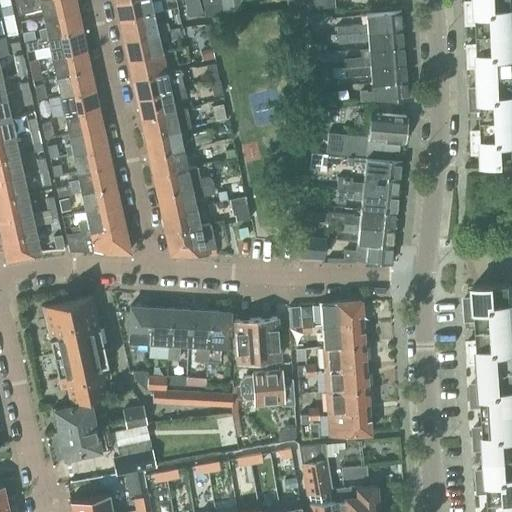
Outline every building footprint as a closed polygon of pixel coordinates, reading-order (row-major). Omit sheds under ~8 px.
[(10,0),(0,0),(0,1),(3,15),(14,13),(10,0)] [(41,6),(43,15),(77,8),(75,0),(21,0),(16,1),(19,12),(41,6)] [(116,0),(120,19),(154,12),(151,0),(116,0)] [(184,0),(189,16),(203,12),(199,0),(184,0)] [(221,0),(202,0),(203,3),(204,14),(206,14),(213,13),(223,12),(222,9),(221,0)] [(242,0),(221,0),(222,9),(243,7),(242,0)] [(288,0),(289,8),(289,9),(300,8),(309,7),(335,5),(334,0),(288,0)] [(511,0),(473,0),(466,0),(467,11),(476,11),(477,13),(496,12),(496,8),(511,7),(511,0)] [(477,22),(477,32),(511,30),(511,7),(496,8),(496,12),(477,13),(476,11),(467,11),(467,22),(477,22)] [(45,23),(38,25),(41,36),(48,35),(81,27),(77,8),(43,15),(45,23)] [(367,22),(336,25),(337,33),(403,26),(402,12),(402,10),(366,13),(367,22)] [(154,12),(120,19),(124,38),(169,28),(168,22),(157,25),(154,12)] [(403,26),(337,33),(338,42),(368,40),(369,48),(405,45),(403,26)] [(22,30),(24,40),(35,37),(33,27),(22,30)] [(41,36),(37,37),(39,47),(50,44),(52,54),(86,47),(81,27),(48,35),(41,36)] [(124,38),(129,58),(163,50),(160,39),(180,35),(178,27),(169,28),(124,38)] [(468,43),(469,55),(478,54),(478,52),(498,51),(498,55),(511,54),(511,30),(477,32),(478,43),(468,43)] [(35,37),(24,40),(29,59),(37,58),(35,48),(39,47),(37,37),(35,37)] [(12,41),(14,53),(22,51),(20,39),(12,41)] [(343,58),(344,66),(406,61),(405,45),(369,48),(362,48),(363,57),(343,58)] [(52,54),(56,73),(90,66),(86,47),(52,54)] [(214,55),(213,48),(201,50),(202,58),(214,55)] [(129,58),(133,77),(167,70),(163,50),(129,58)] [(22,51),(14,53),(19,73),(27,71),(22,51)] [(479,65),(479,76),(511,74),(511,54),(498,55),(498,51),(478,52),(478,54),(469,55),(469,65),(479,65)] [(37,58),(29,59),(28,60),(31,76),(41,74),(37,58)] [(406,61),(344,66),(345,75),(361,74),(371,73),(371,80),(408,77),(406,61)] [(209,64),(212,80),(221,78),(217,62),(209,64)] [(56,73),(60,93),(94,85),(90,66),(56,73)] [(167,70),(133,77),(137,96),(184,86),(180,67),(167,70)] [(470,87),(471,98),(480,97),(480,99),(500,98),(500,94),(511,93),(511,74),(479,76),(480,86),(470,87)] [(372,90),(360,91),(361,100),(409,95),(409,92),(408,77),(371,80),(372,90)] [(20,80),(23,92),(31,90),(28,78),(20,80)] [(212,80),(215,93),(224,91),(221,78),(212,80)] [(44,83),(35,85),(38,98),(47,96),(44,83)] [(60,93),(64,112),(98,105),(94,85),(60,93)] [(137,96),(141,116),(182,107),(180,97),(187,96),(185,86),(184,86),(137,96)] [(31,90),(23,92),(25,104),(33,102),(31,90)] [(332,91),(317,93),(318,103),(333,102),(332,91)] [(481,108),(481,119),(511,117),(511,93),(500,94),(500,98),(480,99),(480,97),(471,98),(471,108),(481,108)] [(0,97),(0,117),(12,115),(8,95),(0,97)] [(227,117),(224,102),(212,105),(216,119),(227,117)] [(64,112),(69,131),(102,124),(98,105),(64,112)] [(141,116),(146,135),(179,128),(190,125),(186,106),(182,107),(141,116)] [(329,132),(327,151),(398,158),(400,140),(405,140),(407,118),(407,115),(372,111),(368,136),(329,132)] [(0,117),(0,137),(16,134),(12,115),(0,117)] [(29,119),(31,131),(39,129),(37,117),(29,119)] [(472,130),(473,141),(482,140),(482,138),(502,137),(502,142),(511,141),(511,117),(481,119),(482,129),(472,130)] [(42,122),(45,137),(54,135),(51,120),(42,122)] [(71,144),(66,145),(67,152),(73,151),(107,143),(102,124),(69,131),(71,144)] [(179,128),(146,135),(150,154),(184,147),(179,128)] [(39,129),(31,131),(36,150),(44,148),(39,129)] [(205,130),(193,133),(195,144),(208,142),(205,130)] [(0,137),(0,157),(20,153),(16,134),(0,137)] [(482,140),(473,141),(473,152),(483,151),(483,163),(511,161),(511,141),(502,142),(502,137),(482,138),(482,140)] [(56,142),(47,144),(50,156),(58,154),(56,142)] [(73,151),(77,170),(111,163),(107,143),(73,151)] [(150,154),(154,174),(188,166),(184,147),(150,154)] [(0,157),(0,178),(24,173),(20,153),(0,157)] [(366,163),(365,173),(401,177),(403,160),(350,154),(349,161),(366,163)] [(37,158),(40,169),(48,168),(45,156),(37,158)] [(61,162),(52,165),(55,175),(63,173),(61,162)] [(77,170),(81,189),(115,182),(111,163),(77,170)] [(188,166),(154,174),(158,193),(212,181),(212,179),(208,177),(200,179),(196,164),(188,166)] [(48,168),(40,169),(43,181),(51,179),(48,168)] [(0,178),(0,198),(29,192),(24,173),(0,178)] [(339,175),(338,188),(399,194),(401,177),(365,173),(364,182),(352,181),(353,176),(339,175)] [(212,181),(158,193),(163,212),(196,205),(194,195),(214,190),(212,181)] [(81,189),(86,209),(119,201),(115,182),(81,189)] [(234,194),(242,192),(241,184),(232,186),(234,194)] [(70,185),(57,188),(59,195),(71,192),(70,185)] [(338,188),(336,201),(346,202),(347,196),(362,198),(361,207),(397,211),(399,194),(338,188)] [(0,198),(0,218),(33,211),(29,192),(0,198)] [(231,197),(234,214),(250,211),(246,194),(231,197)] [(46,197),(49,209),(57,207),(54,195),(46,197)] [(80,223),(71,225),(73,232),(124,221),(121,207),(119,201),(86,209),(88,218),(79,220),(80,223)] [(163,212),(167,232),(201,224),(196,205),(163,212)] [(57,207),(49,209),(51,220),(59,219),(57,207)] [(328,212),(327,220),(333,221),(396,228),(397,211),(361,207),(360,216),(328,212)] [(0,218),(0,222),(3,238),(37,231),(33,211),(0,218)] [(306,219),(304,229),(315,230),(316,220),(306,219)] [(73,232),(67,233),(70,248),(130,250),(124,221),(73,232)] [(333,221),(332,228),(359,231),(358,241),(394,245),(396,228),(333,221)] [(201,224),(167,232),(170,247),(171,252),(216,253),(209,222),(201,224)] [(37,231),(3,238),(8,258),(42,251),(37,231)] [(54,235),(57,247),(65,245),(63,233),(54,235)] [(325,238),(303,236),(301,255),(323,257),(325,238)] [(394,245),(358,241),(357,250),(345,249),(344,256),(392,262),(394,245)] [(465,297),(466,308),(475,307),(475,309),(495,308),(494,304),(511,302),(511,300),(511,282),(474,285),(474,296),(465,297)] [(106,394),(108,394),(104,376),(112,375),(112,373),(110,374),(93,296),(95,295),(94,294),(41,306),(41,307),(43,306),(61,385),(59,385),(59,386),(67,385),(71,402),(73,402),(72,401),(106,394)] [(321,301),(322,324),(363,321),(362,313),(364,310),(364,305),(362,303),(361,298),(321,301)] [(476,318),(477,329),(511,326),(511,302),(494,304),(495,308),(475,309),(475,307),(466,308),(466,319),(476,318)] [(129,339),(149,340),(151,306),(131,305),(129,339)] [(290,314),(291,326),(302,325),(300,305),(289,305),(290,314)] [(149,340),(169,341),(171,307),(151,306),(149,340)] [(180,342),(189,343),(191,308),(171,307),(169,341),(168,358),(179,358),(180,342)] [(197,359),(208,360),(211,309),(191,308),(189,343),(198,343),(197,359)] [(211,309),(208,360),(219,360),(220,344),(229,345),(231,310),(211,309)] [(277,315),(235,319),(238,360),(255,359),(255,363),(264,362),(264,358),(281,357),(277,315)] [(322,324),(324,346),(364,343),(364,339),(366,337),(366,331),(363,329),(363,321),(322,324)] [(468,340),(469,351),(478,350),(478,348),(497,347),(498,351),(511,349),(511,326),(477,329),(477,340),(468,340)] [(324,346),(325,368),(366,365),(365,357),(367,354),(367,349),(365,347),(364,343),(324,346)] [(479,361),(480,372),(511,369),(511,349),(498,351),(497,347),(478,348),(478,350),(469,351),(469,362),(479,361)] [(208,360),(207,371),(214,371),(218,368),(218,361),(208,360)] [(325,368),(327,389),(367,387),(367,383),(369,380),(369,375),(366,373),(366,365),(325,368)] [(148,369),(133,369),(135,377),(144,386),(147,386),(147,373),(148,369)] [(245,375),(240,381),(241,392),(247,397),(255,396),(255,401),(282,399),(282,404),(295,403),(293,379),(282,380),(281,375),(281,369),(253,371),(253,375),(245,375)] [(471,383),(472,394),(481,393),(481,395),(501,394),(501,390),(511,389),(511,369),(480,372),(480,383),(471,383)] [(147,373),(147,386),(166,387),(166,382),(167,374),(147,373)] [(178,375),(167,374),(166,382),(178,383),(178,375)] [(327,389),(329,411),(369,409),(368,401),(370,398),(370,393),(368,391),(367,387),(327,389)] [(154,388),(153,400),(232,404),(233,392),(154,388)] [(482,404),(483,415),(511,412),(511,389),(501,390),(501,394),(481,395),(481,393),(472,394),(472,405),(482,404)] [(57,419),(60,432),(108,421),(106,412),(93,415),(90,400),(55,408),(55,407),(52,408),(55,420),(57,419)] [(143,404),(124,408),(125,417),(144,413),(143,404)] [(369,409),(329,411),(330,433),(370,431),(370,427),(372,424),(372,419),(369,417),(369,409)] [(309,413),(301,413),(301,422),(310,422),(309,418),(319,418),(319,412),(309,413)] [(474,426),(475,437),(484,436),(484,434),(504,433),(504,437),(511,436),(511,412),(483,415),(483,426),(474,426)] [(144,413),(125,417),(127,425),(146,421),(144,413)] [(240,419),(234,420),(237,434),(243,433),(240,419)] [(108,421),(60,432),(63,444),(61,445),(63,457),(66,456),(113,445),(108,421)] [(287,427),(282,437),(283,440),(294,438),(297,435),(296,426),(287,427)] [(485,447),(486,458),(511,456),(511,436),(504,437),(504,433),(484,434),(484,436),(475,437),(475,448),(485,447)] [(146,437),(117,443),(119,455),(114,456),(118,472),(156,464),(152,448),(148,448),(146,437)] [(325,441),(300,443),(309,502),(310,502),(310,511),(377,511),(375,484),(331,488),(324,442),(325,442),(325,441)] [(290,447),(279,449),(280,457),(292,455),(290,447)] [(261,452),(249,454),(251,463),(263,460),(261,452)] [(249,454),(237,457),(239,465),(251,463),(249,454)] [(477,469),(478,480),(487,480),(487,482),(507,480),(507,476),(511,475),(511,456),(486,458),(486,469),(477,469)] [(219,460),(207,462),(208,470),(220,468),(219,460)] [(207,462),(195,464),(196,472),(208,470),(207,462)] [(354,465),(342,466),(343,476),(355,475),(354,465)] [(177,468),(166,470),(167,478),(179,476),(177,468)] [(166,470),(154,472),(155,480),(167,478),(166,470)] [(488,491),(489,501),(511,499),(511,475),(507,476),(507,480),(487,482),(487,480),(478,480),(478,491),(488,491)] [(295,476),(286,477),(287,486),(297,484),(295,476)] [(139,481),(126,484),(128,495),(141,493),(139,481)] [(112,511),(109,491),(70,498),(72,511),(112,511)] [(142,496),(134,498),(137,509),(145,508),(142,496)] [(487,511),(511,511),(511,499),(489,501),(489,511),(487,511)]
